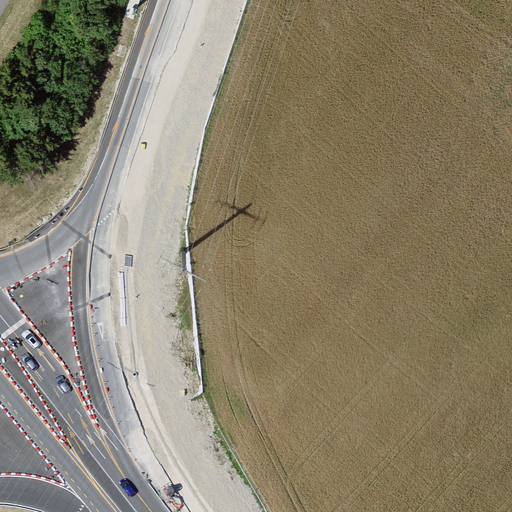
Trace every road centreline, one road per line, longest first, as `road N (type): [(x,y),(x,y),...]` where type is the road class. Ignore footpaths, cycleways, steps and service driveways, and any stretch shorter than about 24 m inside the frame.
road 1 (motorway): [(172,511),(135,443),(108,364),(99,273),(106,190)]
road 2 (secondary): [(132,511),(0,341)]
road 3 (motorway): [(106,190),(171,0)]
road 4 (motorway): [(0,272),(59,240),(106,190)]
